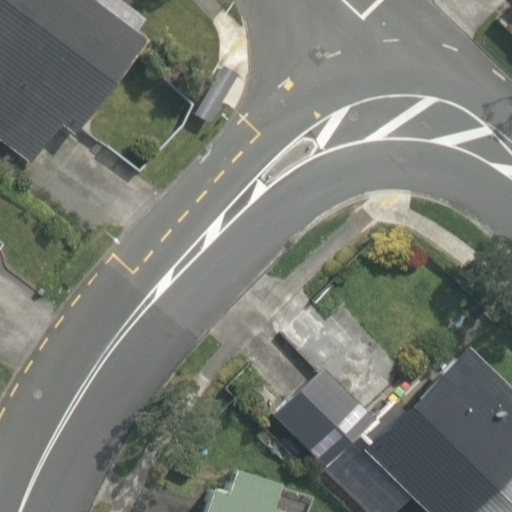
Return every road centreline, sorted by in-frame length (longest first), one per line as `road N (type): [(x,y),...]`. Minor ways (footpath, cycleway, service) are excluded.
road 1 (residential): [(22,511),(64,416),(250,201),(379,110)]
road 2 (residential): [(379,110),(479,142),(511,171)]
road 3 (residential): [(338,0),(359,18),(379,110)]
